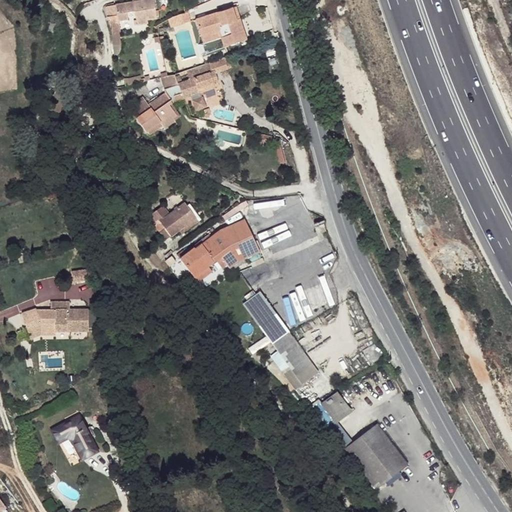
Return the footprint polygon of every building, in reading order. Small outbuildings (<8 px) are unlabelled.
[(132,1),(115,5),(105,7),(107,17),(106,17),(111,28),(120,27),(119,22),(128,20),(127,13),(134,11),(137,25),(148,23),(147,20),(157,18),(153,0),(138,0),(139,1),(132,1)] [(232,8),(195,20),(202,44),(220,39),(222,48),(246,40),(239,19),(236,20),(232,8)] [(190,22),(187,12),(182,14),(184,23),(190,22)] [(170,28),(184,23),(182,14),(168,20),(170,28)] [(121,32),(120,27),(111,28),(113,44),(121,44),(119,32),(121,32)] [(215,73),(228,69),(224,57),(209,63),(212,72),(214,72),(215,73)] [(189,80),(178,84),(181,93),(182,95),(189,92),(191,96),(196,110),(206,107),(202,97),(200,93),(214,88),(214,87),(219,85),(215,73),(214,72),(212,72),(209,63),(186,71),(189,80)] [(181,93),(178,84),(174,75),(167,76),(161,78),(165,93),(148,105),(143,97),(131,105),(139,117),(136,119),(145,133),(160,123),(162,126),(176,116),(168,104),(167,103),(173,100),(174,96),(181,93)] [(141,79),(140,76),(128,78),(130,85),(142,82),(141,79)] [(170,103),(183,98),(182,95),(181,93),(174,96),(173,100),(167,103),(168,104),(176,116),(162,126),(164,129),(169,126),(175,122),(174,121),(180,117),(170,103)] [(99,122),(111,114),(102,100),(90,108),(99,122)] [(147,132),(149,135),(162,126),(160,123),(147,132)] [(265,135),(250,132),(250,135),(256,137),(256,138),(258,138),(257,145),(263,146),(265,135)] [(198,221),(187,206),(185,203),(169,214),(163,205),(150,216),(156,224),(155,226),(165,240),(171,236),(184,227),(186,230),(198,221)] [(187,206),(198,221),(201,219),(190,204),(187,206)] [(260,252),(244,219),(220,230),(211,237),(189,254),(188,252),(186,254),(183,250),(177,255),(194,277),(208,266),(220,257),(230,268),(238,262),(260,252)] [(211,237),(209,235),(187,251),(188,252),(189,254),(211,237)] [(220,257),(217,260),(223,268),(227,265),(220,257)] [(212,271),(208,266),(194,277),(198,283),(212,271)] [(77,281),(93,279),(92,269),(76,270),(77,281)] [(214,286),(221,296),(235,285),(228,276),(214,286)] [(243,303),(273,344),(289,332),(260,291),(243,303)] [(35,309),(21,314),(26,329),(40,325),(55,324),(55,332),(88,331),(88,309),(69,309),(69,302),(50,302),(50,310),(35,310),(35,309)] [(40,325),(26,329),(29,339),(40,335),(55,335),(55,332),(55,324),(40,325)] [(289,332),(273,344),(289,366),(302,385),(319,373),(289,332)] [(295,390),(302,385),(289,366),(282,372),(295,390)] [(336,392),(321,403),(334,420),(349,411),(336,392)] [(319,400),(306,409),(337,448),(349,439),(334,420),(319,400)] [(98,452),(79,417),(53,431),(59,444),(69,439),(72,439),(82,460),(98,452)] [(375,489),(407,465),(376,424),(344,448),(345,449),(353,459),(375,489)] [(350,461),(353,459),(345,449),(342,452),(350,461)] [(371,490),(374,488),(362,472),(359,474),(371,490)]
